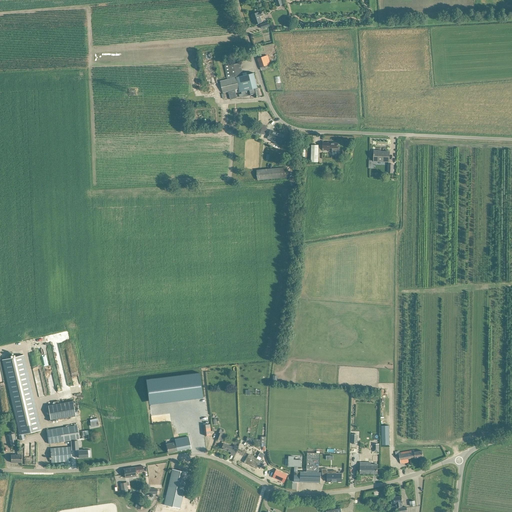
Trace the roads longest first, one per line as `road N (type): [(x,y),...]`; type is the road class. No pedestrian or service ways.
road 1 (unclassified): [(0,470),(89,469),(194,454),(281,491),(319,494),(401,479),(463,454)]
road 2 (unclassified): [(511,139),(291,128),(273,112),(234,0)]
